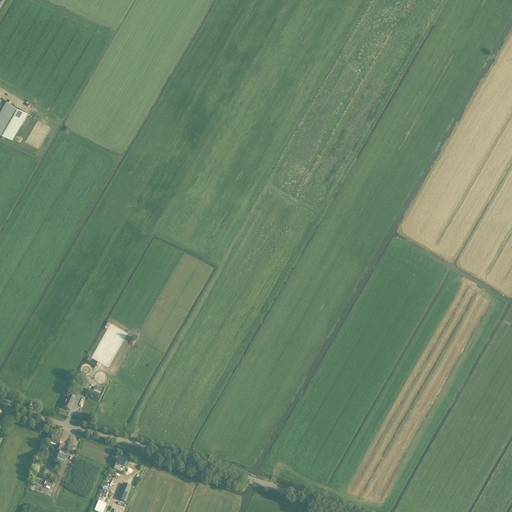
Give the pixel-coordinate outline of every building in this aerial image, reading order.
[(8,102),(0,115),(0,131),(10,138),(25,112),(8,102)] [(102,389),(95,386),(93,392),(88,389),(85,396),(97,401),(102,389)] [(67,396),(62,407),(70,411),(75,400),(69,397),(67,396)] [(56,451),(52,462),(62,466),(66,455),(59,452),(61,446),(59,445),(61,439),(52,436),(51,439),(48,437),(46,443),(49,444),(50,443),(57,445),(55,451),(56,451)] [(124,468),(126,462),(118,459),(115,465),(114,469),(117,470),(119,467),(124,468)] [(54,483),(46,480),(44,485),(51,488),(54,483)] [(125,503),(131,488),(123,484),(117,499),(125,503)] [(94,511),(97,511),(103,511),(107,504),(99,500),(94,511)]
